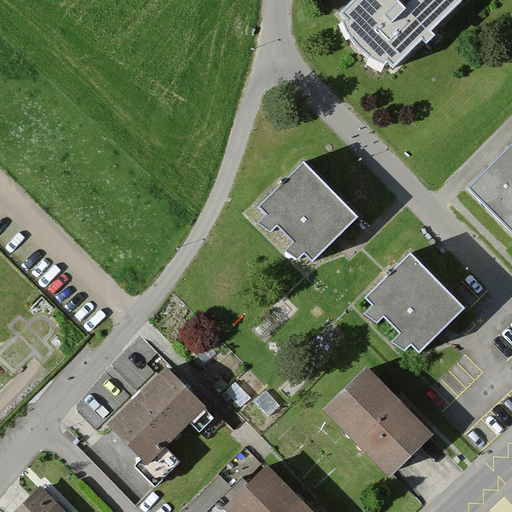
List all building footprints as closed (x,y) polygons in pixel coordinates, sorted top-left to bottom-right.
[(347,23),(343,27),(351,43),(366,59),(386,72),(420,41),(426,48),(439,36),(433,30),(464,0),(387,0),(386,1),(384,0),(359,0),(341,17),(347,23)] [(511,149),(468,194),(511,237),(511,149)] [(362,222),(308,167),(264,210),(272,219),(263,227),(274,239),(282,230),(298,246),(289,254),(302,267),(310,259),(317,266),(362,222)] [(468,314),(413,259),(369,302),(377,310),(369,318),(380,330),(388,322),(403,337),(395,345),(408,358),(416,350),(423,357),(468,314)] [(435,437),(369,368),(325,410),(391,479),(435,437)] [(208,410),(166,370),(109,429),(151,469),(208,410)] [(247,419),(234,430),(262,460),(274,449),(247,419)] [(310,511),(268,468),(223,511),(217,504),(208,511),(310,511)] [(62,511),(42,490),(18,511),(62,511)]
